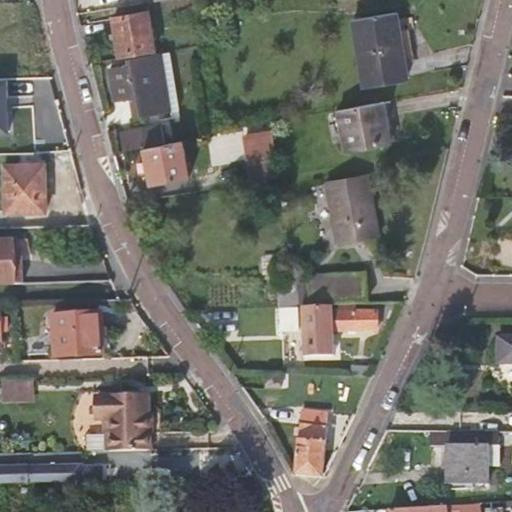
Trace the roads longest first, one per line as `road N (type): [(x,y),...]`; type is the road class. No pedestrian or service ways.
road 1 (residential): [(294,511),(250,425),(130,260),(54,0)]
road 2 (residential): [(505,0),(459,220),(321,511)]
